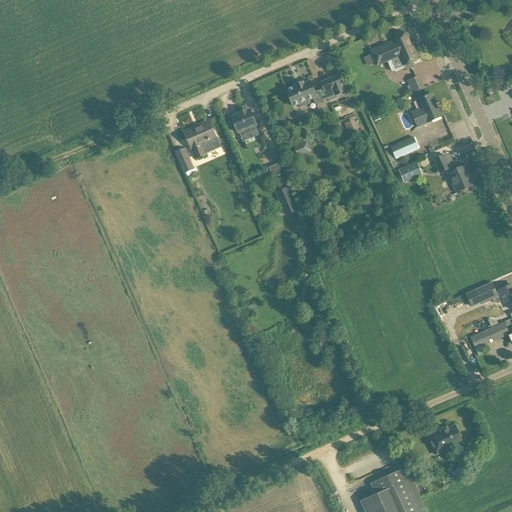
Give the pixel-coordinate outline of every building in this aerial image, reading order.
[(404,66),(419,59),(408,33),(392,39),(393,41),(383,46),(383,47),(378,49),(377,48),(371,51),(377,66),(400,56),(404,66)] [(339,75),(321,82),(325,92),(326,92),(328,97),(330,101),(338,98),(337,96),(345,92),(343,86),(339,75)] [(315,104),(323,100),(319,91),(315,93),(310,81),(304,84),(303,82),(296,85),(297,87),(295,88),(294,86),(287,89),(288,90),(287,91),(293,107),(299,105),(300,107),(310,104),(309,101),(314,99),(315,104)] [(420,109),(412,113),(418,127),(427,123),(435,120),(444,116),(438,101),(436,102),(432,94),(423,97),(420,91),(415,92),(419,99),(417,100),(420,109)] [(256,127),(257,127),(250,110),(247,111),(246,110),(239,113),(240,114),(232,118),(233,122),(231,123),(234,130),(237,129),(239,134),(240,133),(241,135),(257,128),(256,127)] [(360,135),(354,119),(344,123),(348,133),(348,134),(350,139),(360,135)] [(216,137),(214,132),(210,123),(195,129),(195,127),(184,132),(188,141),(196,159),(206,154),(202,143),(216,137)] [(396,160),(419,150),(413,137),(390,147),(396,160)] [(308,141),(294,146),(298,157),(312,151),(308,141)] [(185,173),(195,169),(186,148),(176,152),(185,173)] [(434,160),(440,174),(451,169),(445,155),(434,160)] [(281,162),(270,167),(275,178),(286,173),(281,162)] [(404,183),(423,175),(417,162),(398,170),(404,183)] [(457,193),(464,190),(473,186),(467,173),(469,172),(466,165),(457,169),(448,173),(457,193)] [(285,216),(298,210),(289,187),(275,192),(285,216)] [(343,204),(326,212),(329,217),(341,211),(341,213),(345,211),(344,209),(345,209),(343,204)] [(466,294),(451,301),(454,305),(465,300),(465,299),(468,298),(472,307),(480,303),(481,305),(499,297),(492,282),(466,294)] [(511,301),(511,289),(510,286),(501,290),(500,290),(505,302),(511,300),(511,301)] [(470,337),(472,340),(476,349),(509,334),(511,340),(511,332),(509,333),(505,322),(470,337)] [(441,431),(428,437),(432,446),(435,451),(443,447),(445,451),(453,447),(451,444),(462,439),(461,438),(462,436),(460,434),(459,433),(455,426),(448,429),(447,427),(440,430),(441,431)] [(409,472),(407,467),(371,484),(376,495),(361,501),(365,511),(427,511),(412,477),(417,475),(415,470),(409,472)]
